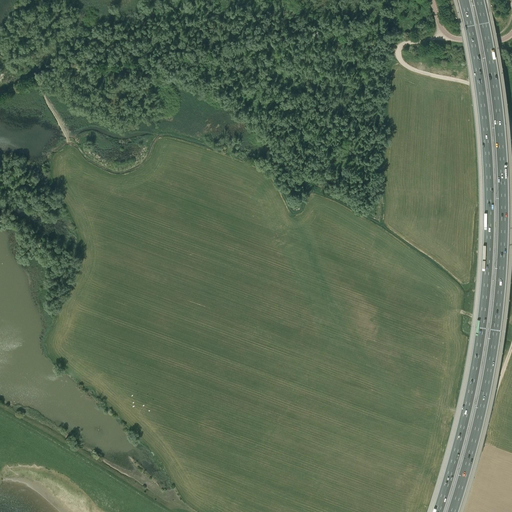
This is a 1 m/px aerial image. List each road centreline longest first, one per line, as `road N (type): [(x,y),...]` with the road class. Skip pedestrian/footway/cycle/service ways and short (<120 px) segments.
road 1 (motorway): [(463,0),(485,137),(487,252),(473,370),(435,511)]
road 2 (motorway): [(450,511),(485,385),(502,236),(498,117),(478,0)]
road 3 (track): [(462,511),(511,348)]
road 4 (track): [(445,34),(404,42),(399,59),(470,84)]
